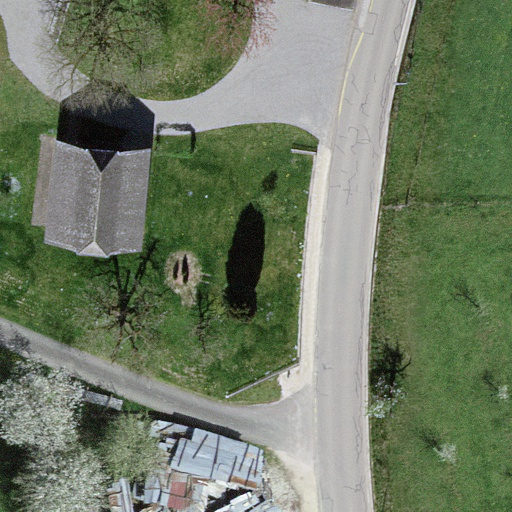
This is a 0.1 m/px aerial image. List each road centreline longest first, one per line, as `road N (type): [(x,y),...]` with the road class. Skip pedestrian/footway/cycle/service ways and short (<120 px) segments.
road 1 (tertiary): [(344,511),(366,146),(395,0)]
road 2 (track): [(0,344),(341,484)]
